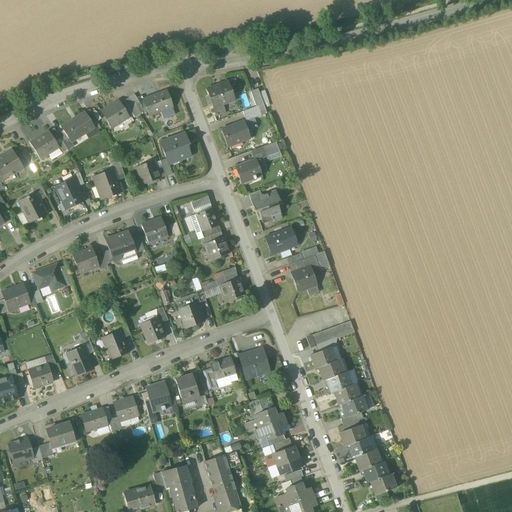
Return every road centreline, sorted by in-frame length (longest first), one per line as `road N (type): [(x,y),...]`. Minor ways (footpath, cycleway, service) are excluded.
road 1 (residential): [(0,426),(271,313)]
road 2 (secondary): [(232,61),(480,0)]
road 3 (residential): [(0,271),(100,218),(223,181)]
road 4 (residential): [(271,313),(345,511)]
road 5 (residential): [(0,125),(93,85),(182,66)]
road 6 (track): [(370,511),(511,475)]
road 7 (residential): [(223,181),(271,313)]
road 8 (residential): [(182,66),(223,181)]
